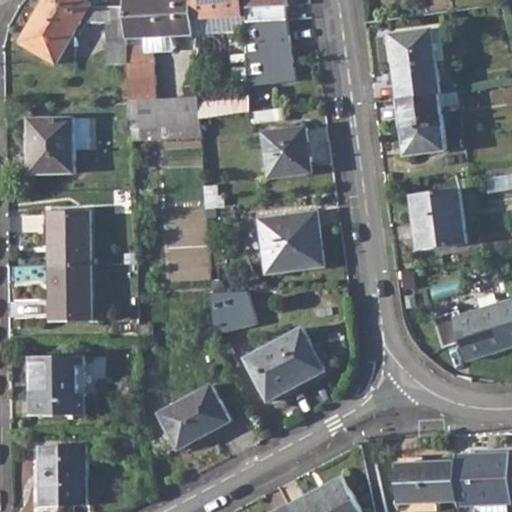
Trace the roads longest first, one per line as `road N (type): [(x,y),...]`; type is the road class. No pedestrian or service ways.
road 1 (residential): [(414,392),(386,331),(342,0)]
road 2 (residential): [(180,511),(414,392)]
